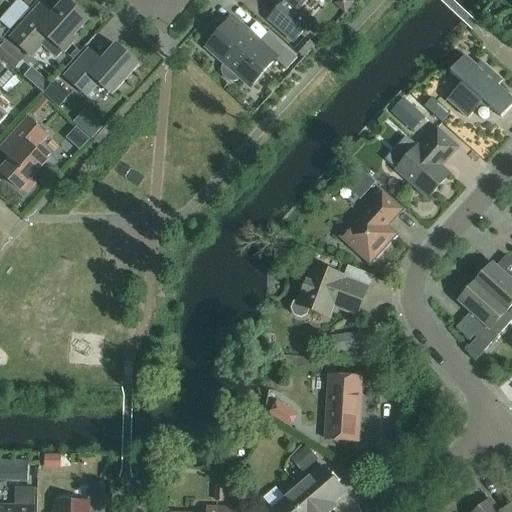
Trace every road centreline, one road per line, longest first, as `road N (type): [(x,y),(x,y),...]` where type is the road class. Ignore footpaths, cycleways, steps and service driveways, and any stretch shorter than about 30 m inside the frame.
road 1 (residential): [(499,419),(417,313),(415,285),(425,261),(511,167)]
road 2 (residential): [(396,511),(499,419)]
